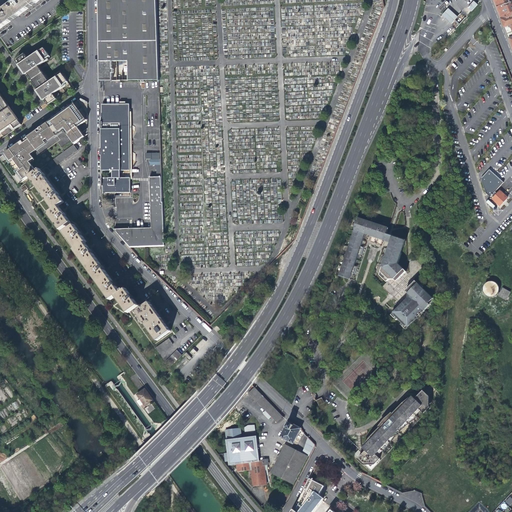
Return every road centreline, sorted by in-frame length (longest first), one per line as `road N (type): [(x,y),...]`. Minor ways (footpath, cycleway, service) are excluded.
road 1 (primary): [(390,0),(283,285),(217,383),(85,511)]
road 2 (primary): [(137,488),(217,411),(279,324),(321,239),(409,0)]
road 3 (residential): [(89,84),(94,227),(320,445)]
road 4 (tertiary): [(0,169),(246,511)]
road 5 (residential): [(320,445),(352,474),(421,511)]
